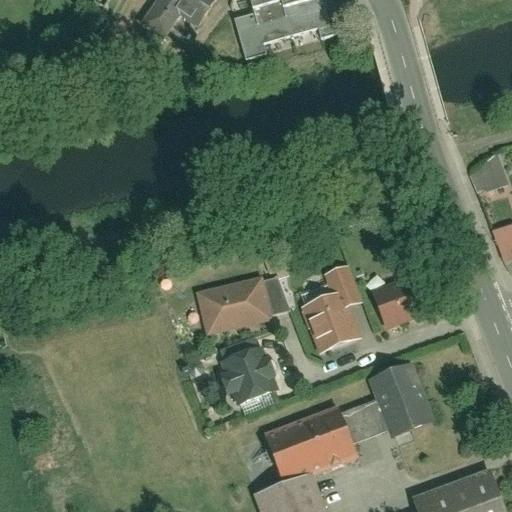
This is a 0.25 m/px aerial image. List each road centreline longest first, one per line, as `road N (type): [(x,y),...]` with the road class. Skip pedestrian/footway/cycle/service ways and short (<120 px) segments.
road 1 (tertiary): [(435,165),(383,0)]
road 2 (tertiary): [(435,165),(495,315)]
